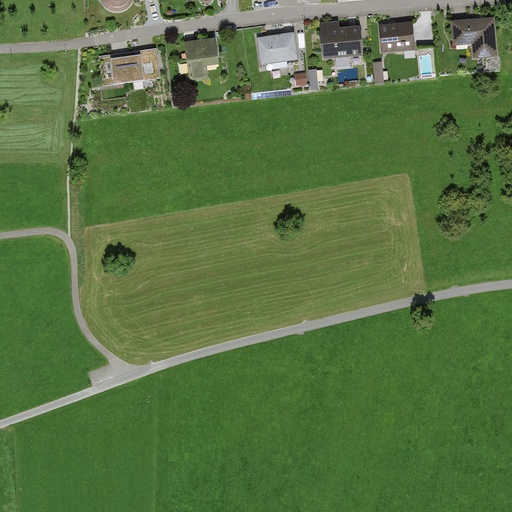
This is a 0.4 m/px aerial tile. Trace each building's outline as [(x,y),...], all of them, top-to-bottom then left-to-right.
[(104,0),(107,4),(113,7),(119,8),(125,7),(131,3),(133,0),(104,0)] [(497,18),(453,21),(454,44),(472,43),(473,58),(499,56),(497,18)] [(340,21),(322,23),(326,59),(364,55),(360,25),(341,27),(340,21)] [(416,22),(380,24),(382,53),(418,51),(416,22)] [(296,33),(258,39),(263,66),(300,60),(296,33)] [(217,39),(187,41),(190,79),(208,77),(207,65),(219,64),(217,39)] [(114,56),(102,58),(106,87),(160,80),(156,49),(143,51),(143,56),(114,59),(114,56)] [(377,83),(385,82),(384,62),(376,62),(377,83)] [(310,88),(318,88),(319,70),(311,70),(310,88)] [(306,73),(295,74),(296,86),(307,85),(306,73)]
